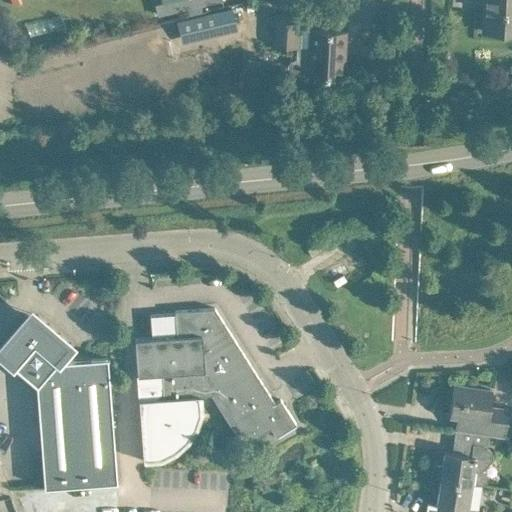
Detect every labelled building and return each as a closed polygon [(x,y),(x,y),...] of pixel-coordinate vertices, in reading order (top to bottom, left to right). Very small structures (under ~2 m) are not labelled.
[(511,0),(483,0),(482,31),(511,32),(511,0)] [(231,8),(177,21),(181,37),(235,24),(231,8)] [(343,78),(345,31),(298,28),(298,14),(274,13),(273,46),(296,47),(295,58),(287,65),(286,81),(313,82),(313,76),(343,78)] [(152,337),(134,338),(143,460),(146,460),(150,459),(155,458),(161,456),(166,453),(171,451),(175,448),(177,446),(181,443),(183,441),(185,439),(188,434),(190,432),(192,429),(194,424),(195,422),(196,419),(198,414),(199,410),(199,407),(200,404),(200,401),(200,397),(200,394),(210,394),(228,422),(243,445),(270,428),(273,432),(293,419),(283,403),(280,398),(274,402),(214,307),(174,310),(174,313),(150,315),(152,337)] [(73,348),(42,322),(33,333),(21,323),(0,347),(0,353),(36,384),(43,486),(116,481),(107,358),(108,358),(107,357),(64,360),(60,357),(69,346),(72,348),(73,348)] [(453,384),(449,413),(457,414),(455,428),(485,433),(511,436),(511,426),(505,425),(507,409),(488,406),(491,389),(453,384)] [(483,444),(485,433),(455,428),(452,452),(444,451),(442,465),(432,463),(430,476),(440,478),(470,482),(483,484),(484,476),(481,472),(490,458),(491,456),(491,455),(491,454),(491,452),(490,451),(490,450),(489,449),(488,448),(486,447),(484,447),(485,445),(483,444)] [(467,507),(470,482),(440,478),(436,502),(427,501),(426,506),(425,511),(485,511),(486,510),(480,509),(467,507)] [(278,494),(285,511),(310,503),(303,485),(278,494)]
